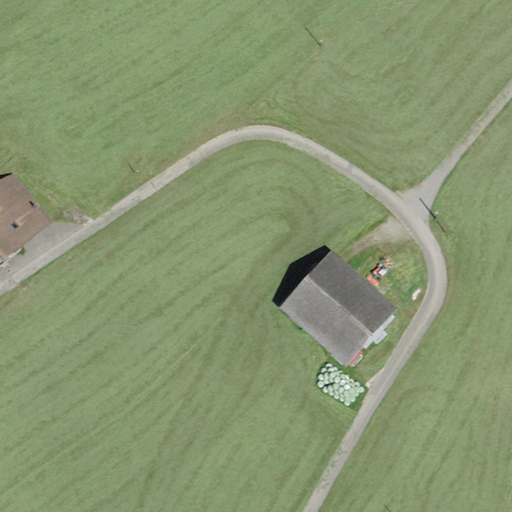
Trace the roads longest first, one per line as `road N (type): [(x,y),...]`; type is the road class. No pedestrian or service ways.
road 1 (residential): [(309,511),(428,295),(428,247),(401,211),(354,172),(290,136),(233,137),(0,285)]
road 2 (track): [(401,211),(511,78)]
